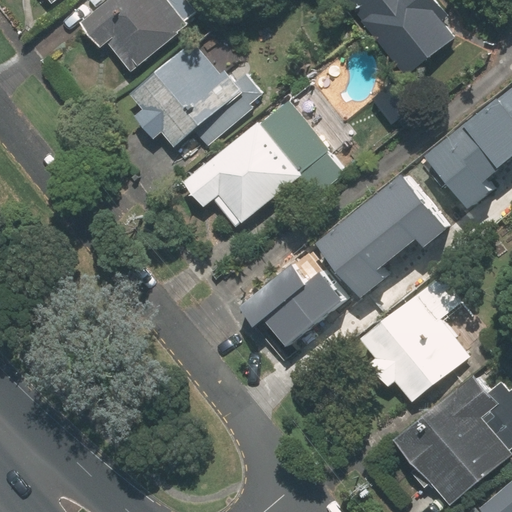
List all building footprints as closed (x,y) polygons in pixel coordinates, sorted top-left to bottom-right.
[(143,64),(196,21),(193,17),(202,9),(194,0),(108,0),(91,14),(113,42),(121,36),(143,64)] [(455,8),(448,0),(360,0),(412,72),(463,35),(447,14),(455,8)] [(137,107),(121,119),(139,143),(156,130),(162,138),(171,131),(183,146),(201,131),(211,144),(273,95),(249,65),(234,76),(204,37),(137,90),(150,106),(141,112),(137,107)] [(511,87),(423,156),(466,211),(491,191),(481,179),(511,155),(511,87)] [(336,178),(351,166),(296,96),(192,179),(213,205),(221,198),(243,226),(304,177),(311,186),(330,171),(336,178)] [(447,226),(406,174),(316,243),(358,298),(383,279),(376,268),(414,239),(420,247),(447,226)] [(285,346),(341,301),(320,274),(306,285),(290,266),(241,306),(256,324),(263,318),(285,346)] [(403,376),(420,398),(476,354),(445,316),(471,296),(452,272),(371,336),(387,356),(378,363),(394,382),(403,376)] [(511,385),(511,375),(499,387),(483,368),(402,436),(459,504),(511,459),(511,390),(509,387),(511,385)] [(511,511),(511,484),(486,505),(491,511),(511,511)]
